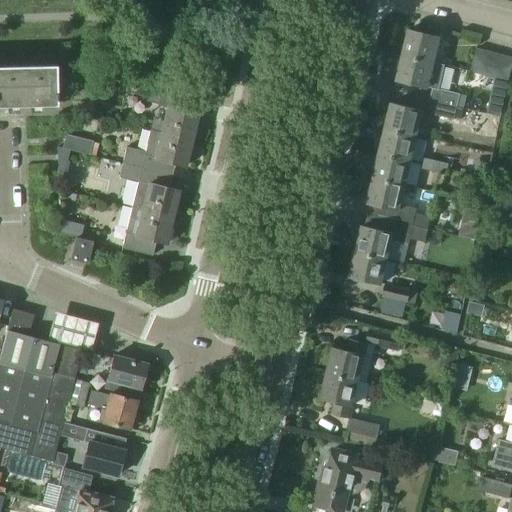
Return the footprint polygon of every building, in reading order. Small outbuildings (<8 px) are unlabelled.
[(441,36),(409,29),(403,55),(435,63),(441,36)] [(483,75),(489,51),(477,48),(471,72),(483,75)] [(496,79),(502,55),(489,51),(483,75),(496,79)] [(429,88),(435,63),(403,55),(397,80),(429,88)] [(509,82),(511,69),(511,57),(502,55),(496,79),(509,82)] [(54,65),(52,65),(0,66),(0,106),(55,105),(54,65)] [(460,94),(434,88),(431,100),(457,106),(460,94)] [(191,99),(160,92),(157,106),(166,108),(160,133),(192,140),(198,115),(187,112),(191,99)] [(454,119),(457,106),(431,100),(428,113),(454,119)] [(424,110),(392,103),(386,128),(418,135),(424,110)] [(412,160),(418,135),(386,128),(380,153),(412,160)] [(186,166),(192,140),(160,133),(151,130),(146,153),(127,148),(123,163),(172,175),(175,163),(186,166)] [(92,142),(65,135),(61,149),(89,156),(92,142)] [(406,184),(412,160),(380,153),(374,176),(406,184)] [(435,171),(438,160),(425,157),(422,168),(435,171)] [(450,163),(438,160),(435,171),(447,174),(450,163)] [(169,187),(172,175),(123,163),(120,177),(139,182),(133,207),(173,217),(180,190),(169,187)] [(401,203),(406,184),(374,176),(368,202),(380,205),(377,217),(428,229),(431,217),(417,213),(418,207),(401,203)] [(167,244),(173,217),(133,207),(123,249),(153,256),(156,241),(167,244)] [(425,242),(428,229),(377,217),(375,229),(363,226),(357,251),(388,258),(393,239),(409,243),(410,239),(425,242)] [(63,220),(60,233),(75,237),(80,238),(83,225),(63,220)] [(92,240),(80,238),(75,237),(70,259),(86,263),(92,240)] [(382,284),(388,258),(357,251),(350,276),(382,284)] [(410,289),(388,283),(384,296),(407,301),(410,289)] [(98,318),(55,307),(47,335),(91,346),(98,318)] [(0,446),(52,460),(81,350),(28,336),(33,314),(12,309),(0,355),(0,446)] [(402,337),(372,329),(369,342),(399,350),(402,337)] [(348,350),(334,347),(328,372),(359,379),(367,347),(363,343),(350,340),(348,350)] [(145,364),(143,363),(113,355),(106,379),(139,388),(145,364)] [(351,412),(359,379),(328,372),(321,397),(336,401),(333,413),(346,416),(351,412)] [(68,404),(83,408),(89,383),(74,380),(68,404)] [(136,400),(109,393),(108,395),(89,390),(86,404),(104,409),(100,422),(128,429),(136,400)] [(380,424),(351,417),(348,430),(377,437),(380,424)] [(63,422),(60,434),(82,440),(85,428),(63,422)] [(511,442),(500,439),(493,464),(511,469),(511,442)] [(123,450),(88,441),(81,467),(116,476),(123,450)] [(362,490),(370,477),(379,479),(382,465),(357,458),(358,455),(334,448),(325,481),(320,479),(314,504),(344,511),(349,494),(362,490)] [(108,508),(111,499),(87,492),(91,476),(62,468),(57,484),(61,485),(58,495),(61,496),(58,507),(77,511),(109,511),(110,511),(108,508)] [(511,488),(511,483),(482,476),(479,489),(510,497),(511,488)]
